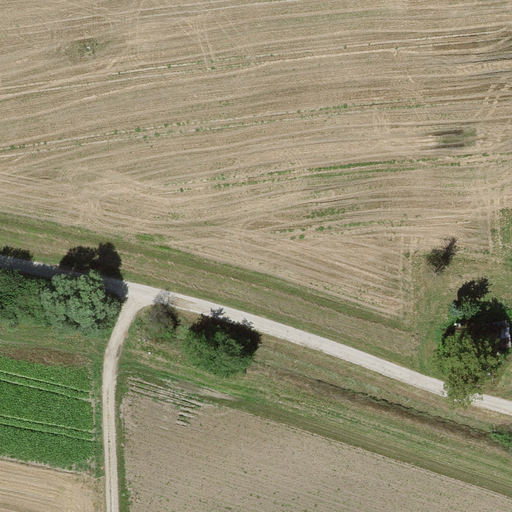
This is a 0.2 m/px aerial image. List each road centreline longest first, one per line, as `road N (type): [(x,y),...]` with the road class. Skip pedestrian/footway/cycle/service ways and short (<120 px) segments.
road 1 (track): [(511,408),(158,288),(0,254)]
road 2 (track): [(158,288),(125,312),(112,362),(117,511)]
